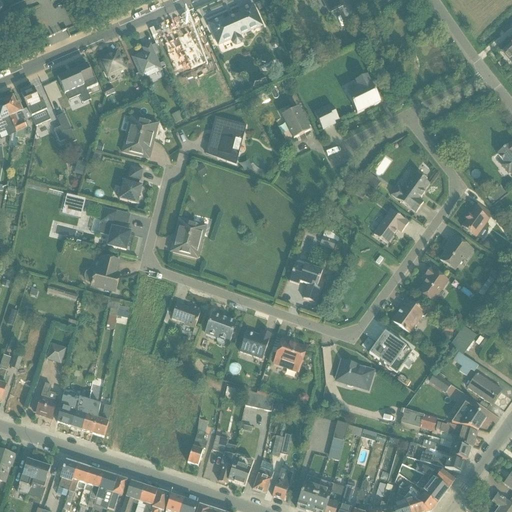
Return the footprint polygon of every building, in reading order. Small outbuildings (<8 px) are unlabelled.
[(217,48),(263,28),(252,5),(207,25),(217,48)] [(511,65),(511,64),(511,42),(501,52),(511,65)] [(141,82),(162,73),(149,45),(140,49),(143,54),(130,59),(141,82)] [(108,80),(126,72),(117,52),(99,60),(108,80)] [(84,91),(95,87),(87,66),(76,71),(84,91)] [(84,91),(76,71),(58,79),(66,99),(84,91)] [(356,115),(379,104),(365,75),(342,87),(356,115)] [(31,117),(46,111),(36,89),(21,95),(31,117)] [(9,119),(21,114),(13,98),(1,103),(9,119)] [(0,123),(9,119),(1,103),(0,103),(0,123)] [(323,131),(339,124),(331,107),(315,114),(323,131)] [(294,142),(311,133),(298,109),(281,118),(294,142)] [(66,129),(61,130),(69,149),(82,144),(70,111),(61,115),(66,129)] [(178,118),(182,126),(191,122),(187,113),(178,118)] [(121,154),(149,161),(158,125),(130,118),(121,154)] [(245,127),(214,119),(205,156),(235,167),(245,127)] [(511,143),(495,156),(511,178),(511,143)] [(0,162),(9,162),(8,148),(0,148),(0,162)] [(312,148),(302,152),(304,158),(315,153),(312,148)] [(207,177),(214,175),(210,167),(204,170),(207,177)] [(135,183),(148,186),(151,173),(138,170),(135,183)] [(389,197),(415,215),(423,204),(418,201),(429,185),(414,175),(403,190),(397,186),(389,197)] [(118,203),(138,207),(142,188),(122,183),(118,203)] [(508,201),(511,197),(511,194),(508,189),(502,193),(508,201)] [(72,195),(69,213),(88,217),(91,199),(72,195)] [(409,224),(389,210),(371,236),(386,246),(396,233),(400,236),(409,224)] [(461,229),(476,239),(489,220),(473,210),(461,229)] [(169,256),(199,263),(206,228),(176,221),(169,256)] [(106,249),(125,254),(130,234),(111,229),(106,249)] [(315,231),(305,248),(318,255),(328,238),(315,231)] [(439,261),(458,274),(473,252),(454,239),(439,261)] [(90,290),(116,296),(119,282),(114,280),(118,263),(100,259),(97,272),(94,271),(90,290)] [(302,300),(315,304),(324,273),(295,264),(289,284),(305,289),(302,300)] [(415,292),(433,305),(449,283),(431,270),(415,292)] [(391,323),(409,336),(425,314),(407,301),(391,323)] [(115,303),(115,328),(132,328),(131,322),(130,322),(130,313),(125,313),(125,303),(115,303)] [(170,322),(194,331),(201,312),(177,303),(170,322)] [(204,335),(229,345),(237,325),(212,315),(204,335)] [(239,354),(261,362),(271,335),(260,331),(259,335),(247,331),(239,354)] [(384,333),(368,355),(396,374),(412,352),(384,333)] [(271,367),(298,376),(307,349),(280,340),(271,367)] [(57,349),(56,368),(72,368),(73,349),(57,349)] [(18,387),(21,375),(25,377),(30,362),(21,359),(21,361),(10,358),(2,382),(18,387)] [(334,383),(368,395),(375,372),(341,361),(334,383)] [(162,406),(171,369),(159,366),(160,364),(153,363),(143,407),(142,406),(136,430),(143,431),(143,430),(148,431),(147,436),(152,438),(154,431),(153,430),(159,405),(162,406)] [(491,407),(501,392),(477,375),(467,390),(491,407)] [(438,387),(455,397),(460,388),(443,378),(438,387)] [(74,392),(71,403),(86,407),(89,396),(74,392)] [(34,418),(51,424),(59,398),(42,393),(34,418)] [(477,432),(486,420),(465,406),(451,426),(462,429),(477,432)] [(70,427),(82,432),(87,417),(76,412),(70,427)] [(92,436),(98,421),(87,417),(82,432),(92,436)] [(92,436),(103,440),(109,425),(98,421),(92,436)] [(349,464),(357,426),(343,423),(335,460),(349,464)] [(474,448),(477,432),(462,429),(459,445),(474,448)] [(163,441),(147,438),(148,433),(139,431),(136,450),(160,454),(163,441)] [(364,439),(384,443),(385,435),(365,432),(364,439)] [(202,447),(211,448),(212,435),(203,434),(202,447)] [(231,456),(235,442),(223,439),(219,452),(231,456)] [(282,459),(288,458),(288,453),(292,453),(291,439),(280,440),(282,459)] [(182,463),(184,443),(168,441),(165,461),(182,463)] [(187,466),(197,469),(203,449),(193,446),(187,466)] [(448,458),(466,463),(470,451),(451,446),(448,458)] [(0,463),(0,483),(5,486),(15,457),(4,453),(0,463)] [(226,486),(227,483),(236,459),(224,455),(220,466),(222,467),(217,483),(226,486)] [(227,483),(245,489),(253,465),(236,459),(227,483)] [(444,471),(460,476),(464,465),(447,460),(444,471)] [(60,477),(71,481),(77,465),(65,461),(60,477)] [(32,484),(38,466),(27,462),(21,480),(32,484)] [(85,486),(91,470),(77,465),(71,481),(85,486)] [(32,484),(44,488),(50,470),(38,466),(32,484)] [(85,486),(99,491),(104,474),(91,470),(85,486)] [(252,492),(266,496),(274,475),(259,470),(252,492)] [(448,492),(455,482),(441,472),(434,481),(448,492)] [(511,491),(511,472),(503,485),(511,491)] [(112,495),(117,479),(104,474),(99,491),(112,495)] [(271,499),(283,503),(291,478),(284,476),(282,484),(276,482),(271,499)] [(112,495),(122,499),(128,483),(117,479),(112,495)] [(356,480),(350,503),(357,505),(364,483),(356,480)] [(448,492),(434,481),(424,496),(438,506),(448,492)] [(125,498),(139,504),(145,489),(131,483),(125,498)] [(363,508),(371,510),(377,486),(369,484),(363,508)] [(386,484),(383,500),(390,501),(394,486),(386,484)] [(151,508),(157,493),(145,489),(139,504),(151,508)] [(296,510),(301,511),(311,511),(316,496),(302,491),(296,510)] [(151,508),(160,511),(163,511),(169,498),(157,493),(151,508)] [(511,511),(511,505),(497,495),(491,504),(498,509),(495,511),(511,511)] [(326,511),(330,500),(316,496),(311,511),(326,511)] [(424,511),(433,511),(438,506),(424,496),(416,506),(424,511)] [(181,511),(185,502),(171,498),(166,511),(181,511)] [(326,511),(335,511),(339,503),(330,500),(326,511)] [(181,511),(194,511),(197,506),(185,502),(181,511)] [(409,511),(424,511),(416,506),(412,502),(406,504),(409,511)]
